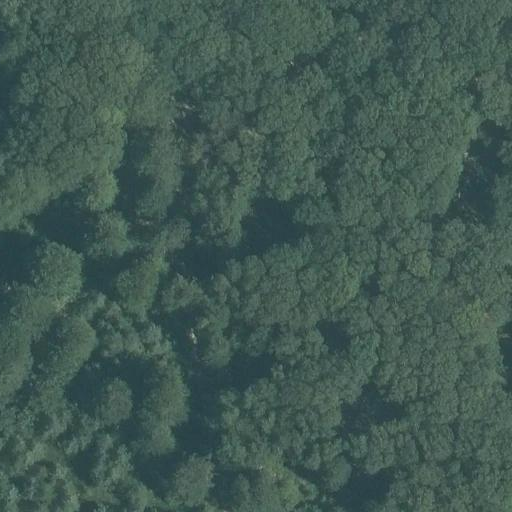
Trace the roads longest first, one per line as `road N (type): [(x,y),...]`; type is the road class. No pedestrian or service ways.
road 1 (track): [(145,151),(213,511)]
road 2 (track): [(467,0),(255,90),(145,151)]
road 3 (track): [(145,151),(43,221),(0,233)]
road 4 (track): [(117,0),(145,151)]
